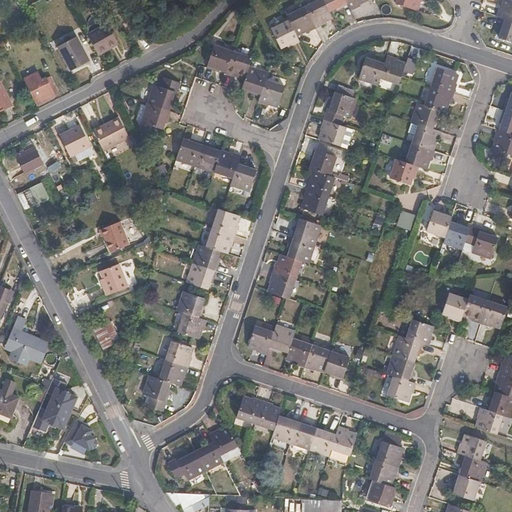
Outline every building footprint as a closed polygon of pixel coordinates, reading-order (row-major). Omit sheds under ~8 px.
[(0,0),(0,8),(32,0),(44,0),(46,3),(53,0),(0,0)] [(322,0),(320,0),(305,8),(315,28),(325,23),(324,21),(331,17),(328,11),(322,0)] [(345,0),(322,0),(328,11),(338,6),(339,8),(348,4),(345,0)] [(361,0),(345,0),(348,4),(351,9),(359,5),(358,2),(361,0)] [(428,4),(428,0),(404,0),(403,6),(422,13),(425,3),(428,4)] [(499,8),(496,17),(503,19),(511,21),(511,0),(510,0),(504,0),(502,8),(499,8)] [(305,8),(287,17),(289,22),(295,35),(305,31),(306,33),(315,28),(305,8)] [(511,21),(503,19),(500,29),(502,30),(499,38),(511,42),(511,21)] [(295,35),(289,22),(271,32),(280,49),(289,45),(290,47),(299,43),(295,35)] [(87,34),(98,54),(118,44),(107,23),(87,34)] [(75,36),(56,46),(69,70),(88,60),(75,36)] [(217,68),(226,71),(232,53),(213,46),(206,68),(216,71),(217,68)] [(226,71),(225,74),(235,77),(236,75),(245,78),(248,69),(252,59),(232,53),(226,71)] [(400,81),(401,77),(403,72),(406,63),(397,59),(397,57),(388,54),(385,60),(381,75),(400,81)] [(381,75),(385,60),(376,57),(375,61),(366,57),(359,76),(378,82),(381,75)] [(418,62),(407,58),(406,63),(403,72),(413,75),(418,62)] [(431,87),(453,95),(456,87),(453,86),(456,75),(437,68),(431,87)] [(245,78),(242,88),(251,91),(251,93),(260,96),(265,81),(268,75),(248,69),(245,78)] [(35,71),(21,79),(36,104),(54,94),(51,87),(54,85),(48,74),(45,76),(44,76),(39,79),(35,71)] [(156,86),(149,105),(169,112),(172,103),(174,103),(181,84),(164,78),(160,88),(156,86)] [(269,104),(278,106),(285,87),(265,81),(260,96),(258,102),(268,106),(269,104)] [(0,85),(0,112),(11,106),(0,85)] [(337,93),(352,99),(355,91),(337,86),(335,93),(337,93)] [(450,105),(453,95),(431,87),(425,106),(438,111),(444,113),(446,104),(450,105)] [(352,99),(337,93),(334,102),(331,101),(324,120),(342,126),(345,118),(350,119),(355,99),(352,99)] [(435,120),(438,111),(425,106),(419,104),(413,123),(419,125),(435,131),(438,122),(435,120)] [(169,112),(149,105),(143,124),(161,131),(165,122),(167,122),(171,112),(169,112)] [(511,135),(511,114),(504,112),(500,121),(503,122),(500,131),(511,135)] [(94,131),(104,151),(129,137),(118,118),(94,131)] [(342,126),(324,120),(321,130),(325,131),(321,141),(347,149),(353,130),(342,126)] [(437,142),(441,133),(435,131),(419,125),(413,144),(431,151),(435,142),(437,142)] [(93,147),(82,127),(61,137),(71,158),(76,156),(93,147)] [(511,135),(500,131),(498,130),(494,141),(497,142),(494,150),(506,154),(511,156),(511,135)] [(176,160),(195,166),(202,145),(193,142),(192,144),(182,141),(176,160)] [(419,167),(425,169),(428,160),(431,161),(434,152),(431,151),(413,144),(407,163),(419,167)] [(202,145),(195,166),(214,172),(220,153),(212,151),(212,148),(202,145)] [(14,153),(25,173),(44,163),(35,147),(25,153),(22,149),(14,153)] [(93,147),(76,156),(79,163),(96,154),(93,147)] [(494,150),(492,149),(489,157),(504,162),(506,154),(494,150)] [(311,170),(316,172),(330,177),(336,158),(314,150),(311,160),(314,161),(311,170)] [(233,178),(238,163),(240,157),(231,155),(231,157),(220,153),(214,172),(233,178)] [(416,177),(419,167),(407,163),(398,160),(391,180),(410,186),(414,176),(416,177)] [(250,191),(257,172),(248,168),(249,167),(238,163),(233,178),(231,184),(250,191)] [(306,191),(329,198),(335,179),(330,177),(316,172),(313,182),(310,181),(306,191)] [(322,217),(329,198),(306,191),(303,200),(307,201),(304,210),(322,217)] [(220,209),(213,229),(235,236),(238,226),(236,225),(239,215),(220,209)] [(427,230),(446,236),(451,222),(452,218),(442,215),(443,212),(434,209),(427,230)] [(413,232),(418,216),(402,211),(397,226),(413,232)] [(295,228),(292,238),(313,245),(319,226),(301,220),(298,229),(295,228)] [(100,229),(113,252),(128,247),(120,222),(100,229)] [(446,236),(445,241),(464,247),(465,242),(471,226),(462,223),(461,225),(451,222),(446,236)] [(490,232),(471,226),(465,242),(475,245),(474,250),(493,256),(499,237),(490,234),(490,232)] [(108,254),(113,252),(100,229),(108,254)] [(207,248),(220,252),(226,254),(229,245),(232,245),(235,236),(213,229),(207,248)] [(289,258),(300,262),(306,264),(307,262),(312,248),(313,245),(292,238),(289,248),(292,249),(289,258)] [(201,246),(194,265),(217,273),(220,264),(217,262),(220,252),(207,248),(201,246)] [(320,250),(312,248),(307,262),(315,265),(320,250)] [(275,264),(272,274),(294,281),(300,262),(289,258),(282,256),(278,265),(275,264)] [(217,273),(194,265),(188,284),(208,290),(211,281),(214,282),(217,273)] [(129,289),(119,267),(100,274),(106,288),(104,289),(107,298),(129,289)] [(294,281),(272,274),(270,283),(272,284),(269,293),(287,300),(294,281)] [(0,317),(10,293),(0,289),(0,317)] [(185,293),(179,313),(185,315),(201,320),(203,311),(202,311),(205,300),(185,293)] [(462,321),(464,314),(469,299),(450,293),(444,312),(453,315),(452,318),(462,321)] [(474,319),(482,322),(489,300),(470,294),(469,299),(464,314),(474,317),(474,319)] [(492,323),(502,326),(508,307),(489,300),(482,322),(492,325),(492,323)] [(185,315),(179,334),(198,340),(201,330),(204,331),(207,322),(201,320),(185,315)] [(16,346),(15,351),(11,358),(27,365),(30,358),(42,364),(49,349),(22,336),(26,324),(18,320),(8,342),(16,346)] [(112,321),(106,324),(114,343),(121,339),(112,321)] [(431,336),(435,327),(415,321),(409,340),(422,344),(431,347),(435,337),(431,336)] [(114,343),(106,324),(97,329),(106,347),(114,343)] [(274,333),(255,327),(249,346),(258,349),(257,351),(266,355),(268,349),(274,333)] [(294,334),(276,327),(274,333),(268,349),(278,352),(280,349),(288,352),(292,340),(294,334)] [(396,356),(414,362),(418,353),(419,353),(422,344),(409,340),(402,337),(396,356)] [(305,368),(312,347),(292,340),(288,352),(286,359),(296,363),(295,365),(305,368)] [(164,361),(186,368),(189,358),(188,357),(190,348),(171,341),(164,361)] [(6,347),(15,351),(16,346),(8,342),(6,347)] [(331,353),(312,347),(305,368),(314,372),(315,369),(324,373),(331,353)] [(349,360),(331,353),(324,373),(335,376),(333,379),(342,382),(349,360)] [(511,355),(510,355),(506,364),(503,363),(500,372),(511,375),(511,355)] [(411,372),(414,362),(396,356),(389,376),(396,378),(410,383),(413,373),(411,372)] [(167,382),(177,386),(180,376),(183,376),(186,368),(164,361),(158,379),(167,382)] [(511,375),(500,372),(497,381),(500,382),(497,392),(511,397),(511,375)] [(143,406),(160,412),(166,392),(164,391),(167,382),(158,379),(148,375),(141,394),(146,396),(143,406)] [(65,384),(52,378),(31,428),(46,434),(50,423),(63,429),(76,398),(62,391),(65,384)] [(390,397),(410,404),(413,394),(416,394),(419,385),(410,383),(396,378),(390,397)] [(2,388),(0,387),(0,414),(11,419),(19,397),(12,395),(17,383),(6,379),(2,388)] [(511,409),(511,397),(497,392),(494,401),(491,401),(488,411),(503,416),(509,418),(511,409)] [(256,424),(263,402),(254,399),(253,401),(244,398),(237,417),(256,424)] [(279,417),(281,411),(273,408),(273,405),(263,402),(256,424),(274,430),(279,417)] [(503,416),(488,411),(481,408),(478,418),(481,420),(478,428),(497,435),(503,416)] [(287,420),(279,417),(274,430),(272,436),(292,443),(298,421),(289,418),(287,420)] [(88,427),(75,420),(64,442),(70,445),(73,441),(89,450),(90,448),(95,448),(97,443),(96,440),(94,439),(95,438),(89,435),(92,431),(87,428),(88,427)] [(308,425),(298,421),(292,443),(311,449),(317,431),(307,427),(308,425)] [(351,457),(352,453),(357,437),(347,434),(348,431),(339,427),(336,434),(331,450),(351,457)] [(241,453),(229,428),(220,433),(218,430),(210,435),(213,440),(223,461),(224,462),(241,453)] [(325,433),(317,431),(311,449),(329,455),(331,450),(336,434),(326,431),(325,433)] [(387,433),(384,442),(400,447),(403,438),(387,433)] [(479,460),(485,441),(466,435),(463,444),(461,443),(458,453),(464,455),(479,460)] [(204,448),(196,452),(205,470),(223,461),(213,440),(203,445),(204,448)] [(378,461),(399,468),(402,459),(399,457),(403,448),(400,447),(384,442),(378,461)] [(205,470),(196,452),(187,457),(186,454),(168,464),(176,480),(185,475),(188,479),(205,470)] [(476,480),(479,481),(486,462),(479,460),(464,455),(461,465),(463,466),(460,475),(476,480)] [(396,477),(399,468),(378,461),(372,480),(376,481),(390,486),(393,477),(396,477)] [(472,501),(479,481),(476,480),(460,475),(457,484),(455,484),(451,494),(472,501)] [(392,496),(395,487),(390,486),(376,481),(369,500),(391,507),(394,497),(392,496)] [(210,495),(166,492),(172,501),(176,506),(181,504),(184,510),(192,506),(196,511),(209,505),(210,495)] [(48,511),(49,511),(51,495),(33,493),(31,511),(48,511)] [(321,511),(321,500),(295,499),(284,498),(283,511),(321,511)]
